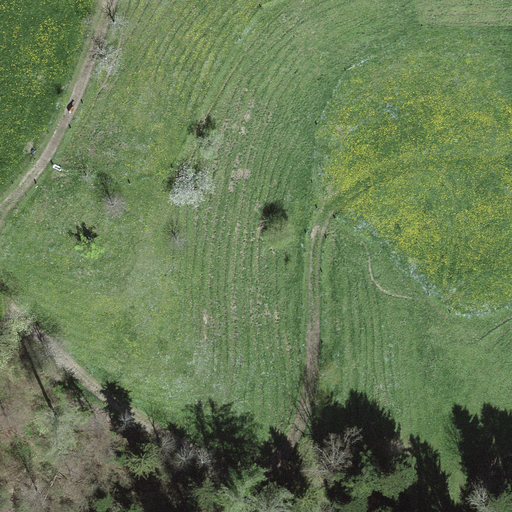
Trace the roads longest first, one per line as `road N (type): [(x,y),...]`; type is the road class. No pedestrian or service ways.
road 1 (track): [(0,297),(100,392),(175,448),(219,469),(265,473),(287,452),(304,416),(314,367),(317,244),(332,208),(357,186),(420,165),(504,164)]
road 2 (track): [(113,0),(56,139),(0,217)]
